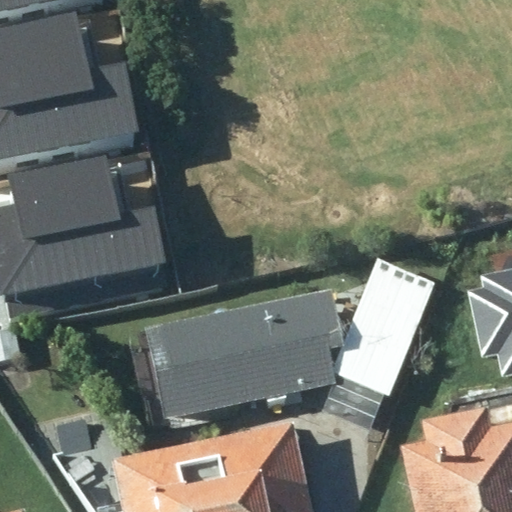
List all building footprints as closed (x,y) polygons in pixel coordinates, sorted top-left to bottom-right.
[(93,87),(82,32),(0,48),(0,162),(138,135),(127,80),(93,87)] [(119,212),(107,157),(9,177),(14,203),(0,205),(0,286),(1,293),(164,260),(152,205),(119,212)] [(511,262),(481,268),(484,284),(469,287),(483,360),(498,357),(502,378),(511,376),(511,262)] [(375,273),(327,387),(333,389),(319,422),(345,433),(365,441),(380,406),(386,409),(433,297),(375,273)] [(326,352),(317,303),(128,341),(146,430),(318,395),(311,355),(326,352)] [(15,326),(0,329),(0,361),(21,357),(15,326)] [(87,419),(53,425),(59,456),(93,449),(87,419)] [(396,459),(407,511),(511,511),(511,435),(482,441),(478,422),(421,434),(425,453),(396,459)] [(299,511),(283,435),(102,473),(109,511),(299,511)]
